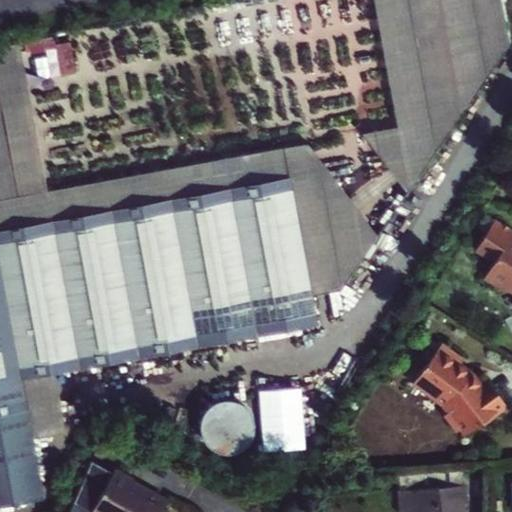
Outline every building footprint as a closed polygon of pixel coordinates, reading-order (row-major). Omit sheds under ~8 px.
[(0,231),(289,179),(283,150),(46,193),(19,44),(0,47),(0,231)] [(0,231),(0,508),(43,501),(20,384),(316,330),(289,179),(0,231)] [(511,236),(511,234),(511,230),(494,219),(475,250),(494,262),(483,279),(504,292),(506,289),(511,292),(511,236)] [(480,388),(470,373),(460,366),(463,361),(441,346),(412,385),(438,404),(447,414),(446,420),(453,430),(460,431),(464,437),(490,418),(492,419),(507,408),(488,382),(480,388)] [(34,436),(64,428),(59,409),(30,416),(34,436)] [(161,511),(167,502),(143,490),(141,494),(129,488),(134,479),(116,470),(114,474),(96,464),(76,511),(161,511)] [(467,482),(419,486),(421,511),(464,511),(463,503),(468,503),(467,482)]
